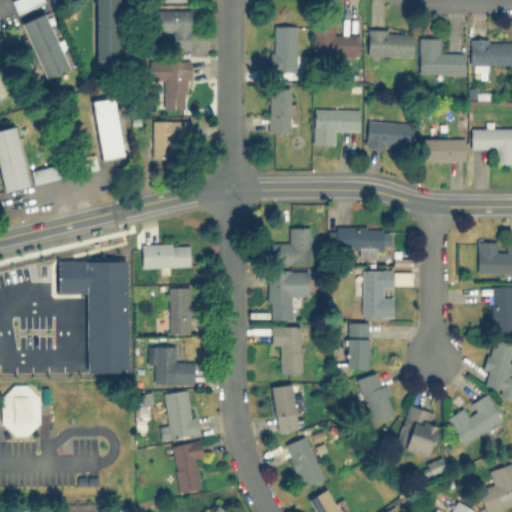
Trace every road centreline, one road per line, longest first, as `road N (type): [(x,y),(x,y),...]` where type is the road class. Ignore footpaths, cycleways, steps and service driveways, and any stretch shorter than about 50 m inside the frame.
road 1 (tertiary): [(116,211),(229,191),(367,192),(416,207),(511,208)]
road 2 (residential): [(229,191),(230,389),(236,439),(266,511)]
road 3 (residential): [(229,191),(228,0)]
road 4 (residential): [(430,208),(431,357)]
